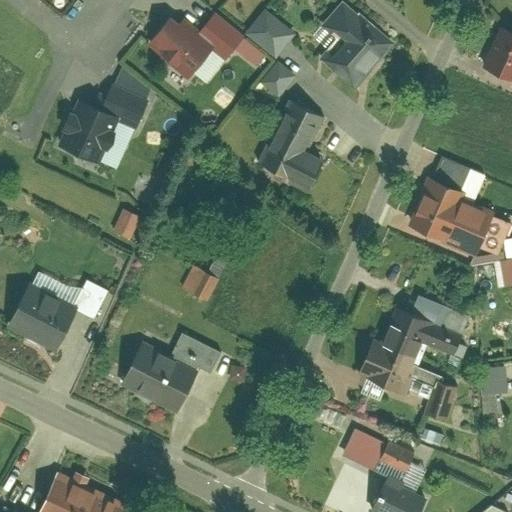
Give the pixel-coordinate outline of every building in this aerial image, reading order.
[(337,39),(320,58),(355,89),(395,44),(344,0),(338,0),(319,23),(337,39)] [(274,57),(294,33),(264,7),(243,31),(274,57)] [(213,10),(197,29),(182,16),(177,22),(168,15),(145,43),(184,75),(207,46),(222,59),(243,34),(213,10)] [(511,30),(501,25),(482,68),(511,81),(511,30)] [(151,103),(110,84),(77,154),(118,173),(151,103)] [(271,86),(240,150),(293,176),(308,144),(291,136),(307,104),(271,86)] [(425,177),(406,221),(476,251),(492,214),(459,200),(462,193),(425,177)] [(123,234),(132,217),(122,212),(113,229),(123,234)] [(219,276),(227,259),(216,254),(207,271),(219,276)] [(182,290),(210,300),(219,275),(191,266),(182,290)] [(26,281),(3,329),(52,352),(75,304),(26,281)] [(358,321),(342,360),(385,378),(407,326),(438,339),(446,320),(380,292),(366,324),(358,321)] [(140,337),(118,381),(176,410),(198,365),(140,337)] [(504,364),(480,366),(483,424),(496,423),(495,392),(505,392),(504,364)] [(446,417),(456,385),(439,380),(430,413),(446,417)] [(362,381),(360,393),(379,397),(382,384),(362,381)] [(137,511),(143,502),(59,464),(37,511),(137,511)] [(386,482),(371,511),(421,511),(426,501),(386,482)]
